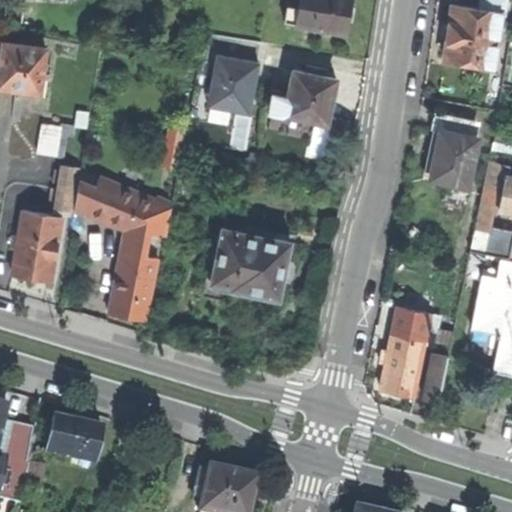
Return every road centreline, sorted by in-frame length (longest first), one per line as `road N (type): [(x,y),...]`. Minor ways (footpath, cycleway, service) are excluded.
road 1 (residential): [(326,408),(383,170),(408,0)]
road 2 (residential): [(326,408),(220,385),(0,318)]
road 3 (residential): [(0,355),(315,459)]
road 4 (residential): [(315,459),(511,510)]
road 5 (residential): [(511,472),(326,408)]
